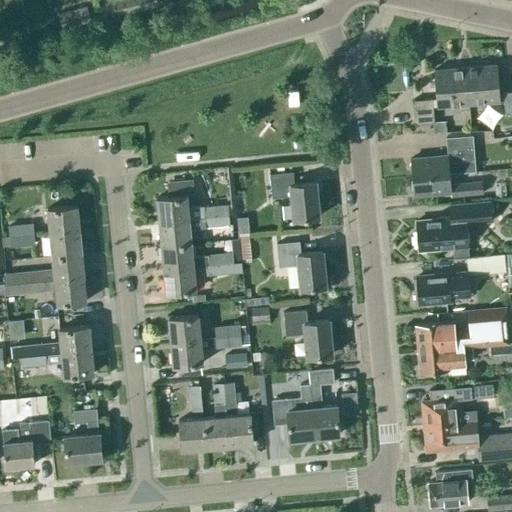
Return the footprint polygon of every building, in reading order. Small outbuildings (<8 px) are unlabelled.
[(119,0),(111,2),(115,16),(160,5),(158,0),(119,0)] [(58,13),(62,30),(90,22),(86,6),(58,13)] [(511,91),(498,92),(495,63),(465,66),(468,103),(503,100),(505,115),(511,114),(511,91)] [(432,106),(468,103),(465,66),(434,69),(436,98),(412,100),(414,123),(432,122),(434,122),(432,106)] [(434,122),(432,122),(433,133),(446,132),(445,121),(434,122)] [(447,155),(410,158),(411,173),(411,176),(449,173),(449,172),(475,170),(474,159),(472,134),(446,136),(446,141),(447,155)] [(291,195),(293,219),(318,216),(314,181),(293,183),(292,171),(269,174),(270,187),(277,186),(278,196),(291,195)] [(411,180),(410,182),(411,188),(412,190),(413,194),(450,191),(451,196),(483,193),(481,181),(450,184),(449,173),(411,176),(411,180)] [(227,204),(202,206),(187,207),(186,194),(156,197),(159,221),(188,218),(203,217),(228,215),(227,204)] [(416,233),(414,235),(415,244),(417,246),(417,249),(452,246),(453,257),(468,256),(467,245),(468,245),(466,222),(491,219),(490,199),(450,203),(450,209),(451,215),(446,216),(437,217),(437,218),(415,220),(416,233)] [(47,207),(49,232),(79,229),(76,204),(47,207)] [(204,227),(229,225),(228,215),(203,217),(204,227)] [(247,216),(236,217),(238,236),(248,235),(247,216)] [(159,221),(161,245),(190,242),(188,218),(159,221)] [(11,225),(7,225),(8,236),(33,233),(32,223),(11,225)] [(81,252),(79,229),(49,232),(51,255),(81,252)] [(33,233),(8,236),(9,244),(9,246),(34,243),(33,233)] [(8,236),(1,236),(2,245),(9,244),(8,236)] [(298,264),(300,287),(325,285),(321,250),(300,252),(299,240),(276,243),(277,256),(284,255),(285,265),(298,264)] [(161,245),(163,268),(193,265),(190,242),(161,245)] [(240,250),(207,253),(208,263),(208,264),(241,261),(240,250)] [(5,284),(83,276),(81,252),(51,255),(53,267),(4,272),(5,284)] [(437,302),(450,301),(450,296),(469,295),(467,274),(505,271),(503,254),(466,257),(467,271),(435,274),(435,275),(415,276),(416,289),(414,289),(415,302),(437,301),(437,302)] [(241,261),(208,264),(208,263),(193,265),(163,268),(165,292),(195,289),(194,276),(242,271),(241,261)] [(56,303),(86,300),(83,276),(5,284),(6,295),(55,290),(56,303)] [(265,296),(244,298),(245,305),(267,303),(268,303),(267,296),(266,296),(265,296)] [(267,306),(250,307),(251,321),(251,323),(252,323),(269,322),(268,306),(267,306)] [(453,320),(415,324),(418,350),(473,345),(508,342),(505,307),(468,310),(469,327),(462,328),(462,334),(454,334),(453,320)] [(304,333),(306,356),(331,354),(328,319),(306,321),(305,309),(283,311),(284,324),(290,323),(291,334),(304,333)] [(168,317),(170,341),(200,338),(197,314),(168,317)] [(88,324),(58,327),(61,351),(90,349),(88,324)] [(239,324),(214,326),(215,336),(240,334),(239,324)] [(173,365),(202,362),(201,349),(249,344),(248,333),(240,334),(215,336),(200,338),(170,341),(173,365)] [(492,360),(511,358),(511,342),(490,344),(492,360)] [(90,349),(61,351),(59,352),(45,353),(44,343),(19,345),(21,367),(45,364),(60,363),(62,363),(63,376),(93,373),(90,349)] [(463,347),(473,346),(473,345),(418,350),(420,372),(447,370),(448,374),(465,373),(463,347)] [(224,354),(225,367),(247,365),(245,352),(224,354)] [(332,367),(308,369),(309,383),(314,436),(339,433),(336,404),(318,406),(317,396),(320,396),(319,383),(333,382),(332,367)] [(222,382),(225,407),(236,406),(233,381),(222,382)] [(214,408),(225,407),(222,382),(212,383),(214,408)] [(309,383),(299,384),(300,396),(271,399),(273,424),(288,422),(289,438),(314,436),(309,383)] [(456,386),(458,398),(492,395),(491,383),(456,386)] [(188,385),(191,410),(202,409),(199,384),(188,385)] [(347,392),(341,400),(342,413),(357,412),(355,391),(347,392)] [(43,396),(28,398),(30,413),(45,411),(43,396)] [(422,413),(423,415),(424,425),(473,420),(472,414),(455,416),(454,398),(422,401),(422,405),(421,407),(422,413)] [(64,435),(66,461),(100,457),(96,408),(73,410),(74,422),(86,421),(87,433),(64,435)] [(250,413),(226,415),(228,444),(252,442),(250,413)] [(228,444),(226,415),(202,417),(204,446),(228,444)] [(181,449),(204,446),(202,417),(178,419),(181,449)] [(19,427),(1,429),(2,441),(5,466),(34,463),(32,443),(50,441),(48,419),(19,422),(19,427)] [(511,432),(476,436),(475,420),(473,420),(424,425),(425,435),(424,437),(425,443),(426,445),(426,449),(477,444),(478,459),(511,456),(511,432)] [(466,481),(472,480),(471,467),(434,471),(435,480),(428,481),(430,504),(468,500),(466,481)] [(511,493),(486,496),(487,510),(511,507),(511,493)]
